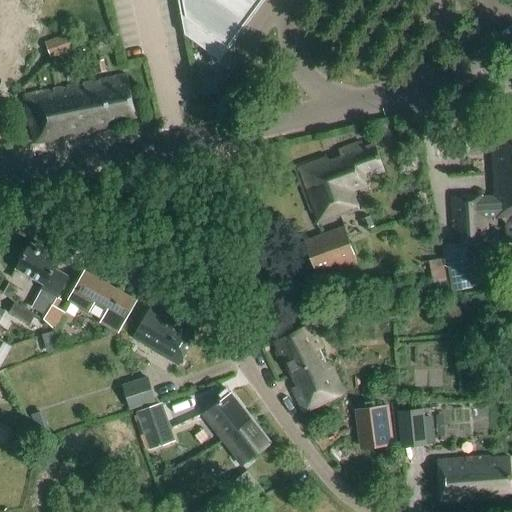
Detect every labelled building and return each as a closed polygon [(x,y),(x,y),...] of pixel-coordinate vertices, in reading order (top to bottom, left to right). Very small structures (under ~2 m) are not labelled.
[(0,0),(0,46),(26,56),(34,31),(44,0),(0,0)] [(183,0),(187,18),(227,47),(262,0),(183,0)] [(54,57),(73,49),(68,36),(49,43),(54,57)] [(97,74),(107,72),(105,62),(95,64),(97,74)] [(137,116),(128,74),(25,95),(36,141),(46,139),(46,141),(62,138),(60,129),(72,126),(75,136),(113,128),(112,121),(137,116)] [(200,77),(205,97),(217,94),(212,74),(200,77)] [(511,135),(489,136),(494,203),(511,202),(510,195),(511,194),(511,135)] [(372,179),(386,174),(377,147),(364,152),(362,146),(339,154),(342,161),(330,166),(328,158),(296,169),(316,227),(360,211),(354,193),(370,187),(372,179)] [(460,244),(464,244),(488,244),(487,218),(495,218),(509,217),(510,243),(511,242),(511,194),(510,195),(511,202),(494,203),(486,204),(485,197),(454,198),(456,232),(459,232),(460,244)] [(377,227),(372,216),(362,220),(366,231),(377,227)] [(316,273),(338,265),(340,271),(359,264),(357,259),(344,226),(304,241),(316,273)] [(69,278),(55,270),(60,261),(32,244),(17,269),(43,285),(41,289),(57,298),(69,278)] [(446,283),(441,259),(430,261),(435,285),(446,283)] [(467,261),(448,264),(453,292),(472,289),(467,261)] [(89,314),(92,309),(95,305),(107,312),(101,323),(119,334),(137,302),(85,272),(68,302),(89,314)] [(43,319),(54,331),(64,314),(56,310),(60,302),(54,299),(49,307),(43,319)] [(43,319),(49,307),(37,301),(31,313),(43,319)] [(44,321),(30,314),(16,306),(11,317),(12,317),(39,332),(44,321)] [(0,339),(12,317),(11,317),(5,313),(6,312),(0,308),(0,339)] [(132,340),(178,367),(196,336),(150,308),(132,340)] [(320,350),(323,349),(312,325),(275,342),(297,388),(291,391),(303,416),(346,397),(329,362),(326,363),(320,350)] [(53,332),(41,336),(47,356),(59,352),(53,332)] [(0,367),(11,348),(0,341),(0,367)] [(130,410),(156,402),(148,377),(123,385),(130,410)] [(203,417),(243,467),(271,445),(232,395),(203,417)] [(165,404),(137,414),(150,452),(178,442),(165,404)] [(388,405),(355,410),(357,429),(360,449),(361,452),(379,449),(394,447),(390,423),(388,405)] [(403,452),(427,449),(424,414),(400,416),(403,452)] [(511,493),(511,487),(510,460),(490,462),(490,460),(438,465),(441,507),(456,506),(456,497),(468,496),(469,502),(492,500),(491,495),(511,493)] [(200,511),(231,511),(251,502),(245,495),(241,489),(238,491),(200,511)]
